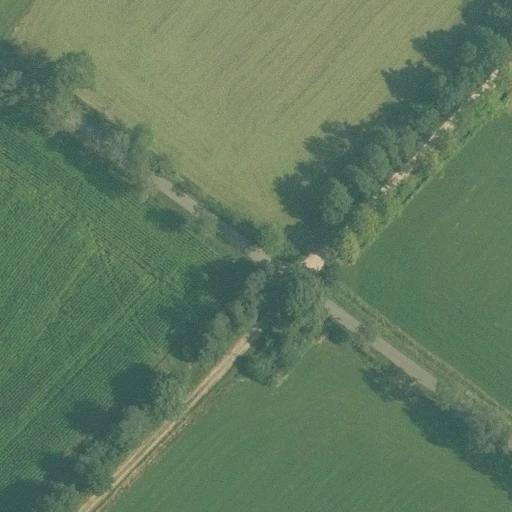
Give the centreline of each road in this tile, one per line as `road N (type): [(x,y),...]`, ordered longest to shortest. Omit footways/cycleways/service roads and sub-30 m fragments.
road 1 (unclassified): [(511,443),(0,76)]
road 2 (track): [(82,511),(511,65)]
